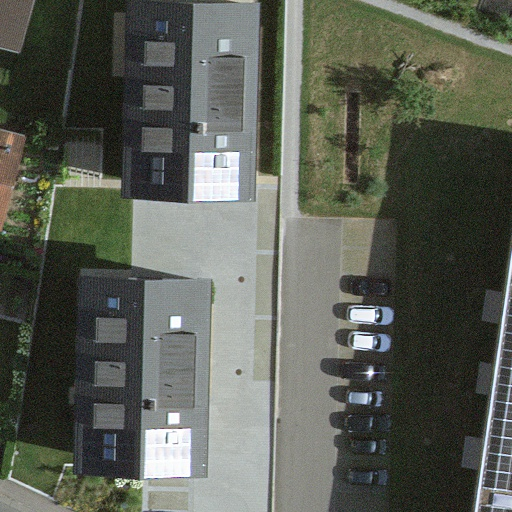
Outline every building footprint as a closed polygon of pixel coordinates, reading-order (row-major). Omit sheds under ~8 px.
[(19,0),(0,0),(0,18),(14,22),(19,0)] [(256,11),(134,8),(130,191),(252,194),(256,11)] [(36,141),(0,130),(0,224),(10,227),(36,141)] [(511,511),(511,251),(473,511),(511,511)] [(208,286),(87,283),(83,468),(204,471),(208,286)]
